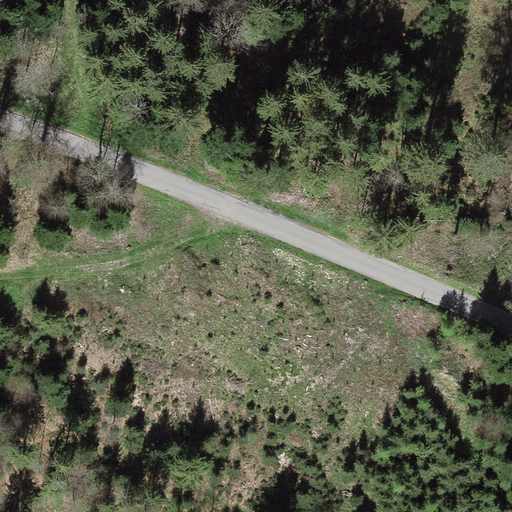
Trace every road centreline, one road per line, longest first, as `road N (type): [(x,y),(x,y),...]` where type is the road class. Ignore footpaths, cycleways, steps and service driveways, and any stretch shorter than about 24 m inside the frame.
road 1 (unclassified): [(0,121),(511,322)]
road 2 (track): [(82,152),(68,0)]
